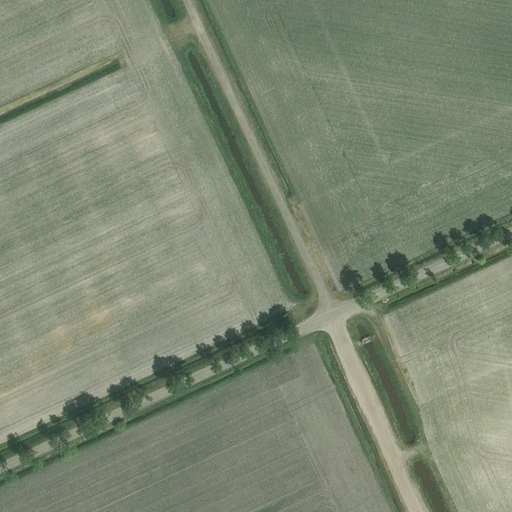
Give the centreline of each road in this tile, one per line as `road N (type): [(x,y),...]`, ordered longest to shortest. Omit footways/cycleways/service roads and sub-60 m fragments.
road 1 (tertiary): [(0,468),(511,232)]
road 2 (track): [(185,0),(332,314),(413,511)]
